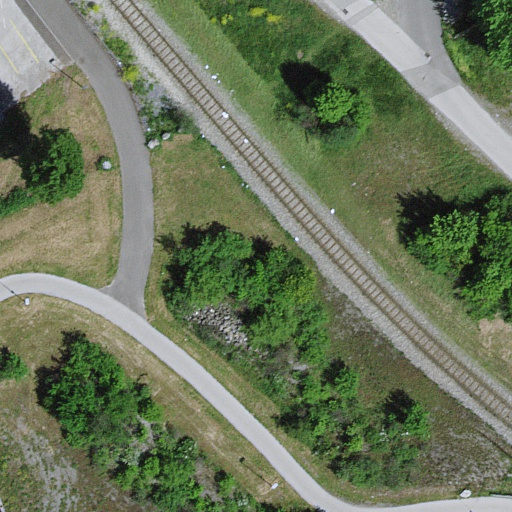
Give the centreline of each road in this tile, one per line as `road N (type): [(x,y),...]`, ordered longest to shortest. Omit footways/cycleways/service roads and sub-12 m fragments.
road 1 (motorway): [(0,450),(511,139)]
road 2 (motorway): [(228,0),(0,135)]
road 3 (residential): [(511,157),(333,0)]
